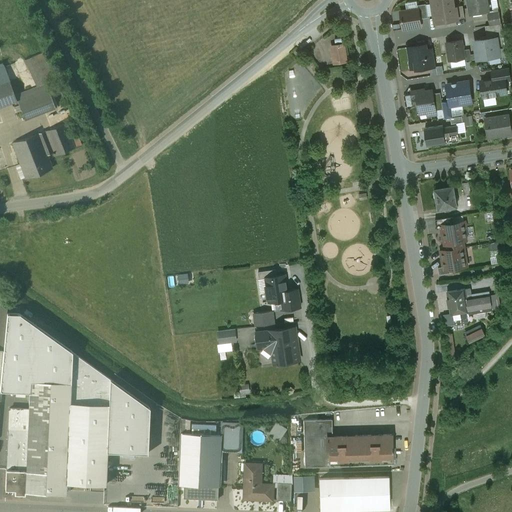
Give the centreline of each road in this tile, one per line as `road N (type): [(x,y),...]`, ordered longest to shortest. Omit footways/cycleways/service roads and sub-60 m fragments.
road 1 (residential): [(400,172),(427,338),(409,511)]
road 2 (residential): [(98,192),(348,0)]
road 3 (residential): [(372,12),(400,172)]
